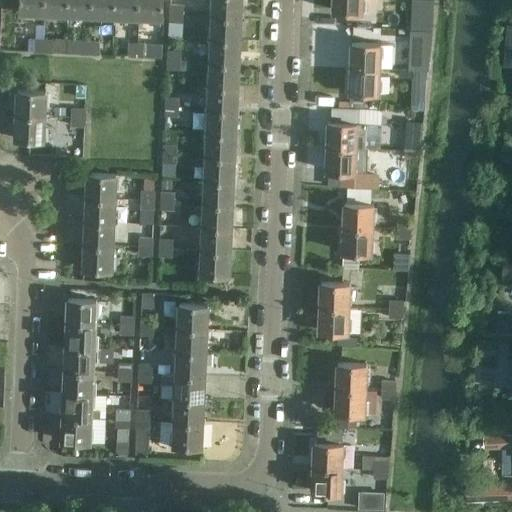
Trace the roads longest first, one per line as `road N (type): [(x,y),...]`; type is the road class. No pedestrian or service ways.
road 1 (residential): [(264,484),(281,0)]
road 2 (residential): [(13,477),(27,241),(0,206)]
road 3 (residential): [(119,481),(264,484)]
